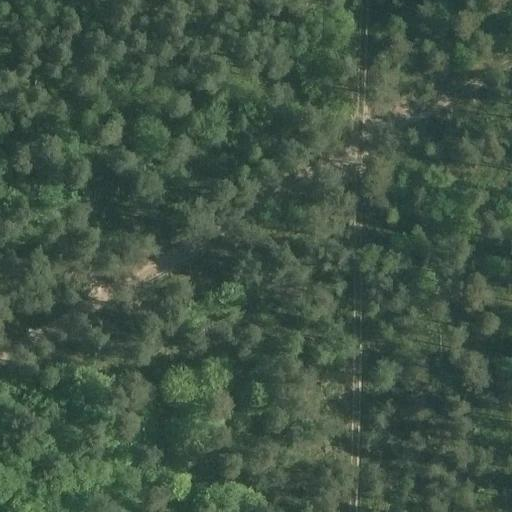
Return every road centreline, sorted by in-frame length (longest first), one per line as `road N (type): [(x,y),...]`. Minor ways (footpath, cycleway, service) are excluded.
road 1 (track): [(0,354),(511,57)]
road 2 (track): [(366,0),(354,511)]
